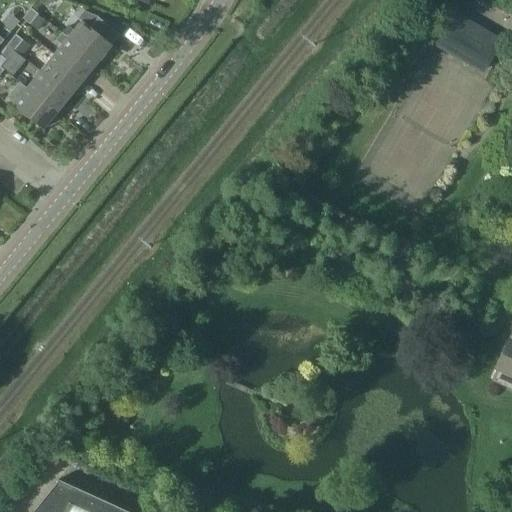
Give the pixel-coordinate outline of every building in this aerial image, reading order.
[(30,8),(22,18),(29,24),(37,14),(30,8)] [(67,24),(60,32),(67,38),(97,62),(104,53),(109,56),(115,48),(111,45),(111,44),(107,41),(118,28),(112,22),(83,11),(77,18),(81,22),(74,30),(67,24)] [(487,61),(499,41),(454,14),(442,34),(487,61)] [(61,46),(54,54),(83,78),(88,82),(93,75),(89,71),(97,62),(67,38),(60,32),(54,40),(61,46)] [(15,35),(7,45),(13,50),(22,40),(15,34),(15,35)] [(0,53),(0,67),(3,70),(3,69),(0,67),(13,50),(7,45),(0,53)] [(418,50),(389,116),(400,121),(382,163),(421,180),(438,140),(443,143),(452,122),(450,121),(469,78),(433,63),(435,57),(418,50)] [(40,72),(69,95),(77,86),(81,90),(88,82),(83,78),(54,54),(40,72)] [(62,105),(69,95),(40,72),(26,88),(60,116),(66,109),(62,105)] [(13,105),(42,129),(50,120),(54,123),(60,116),(26,88),(19,83),(7,97),(14,103),(13,105)] [(511,335),(509,341),(508,340),(495,368),(498,370),(494,379),(511,387),(511,335)] [(23,511),(145,511),(58,468),(23,511)]
